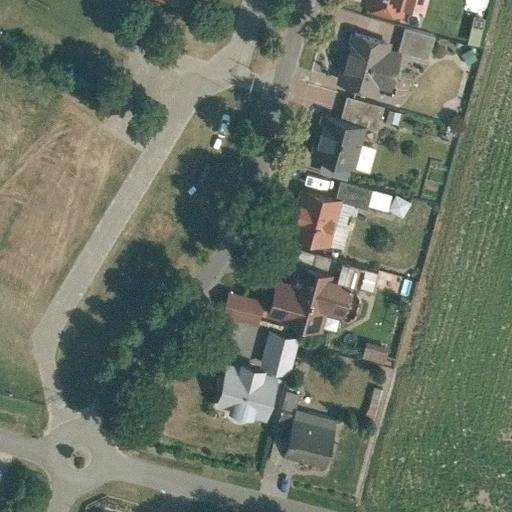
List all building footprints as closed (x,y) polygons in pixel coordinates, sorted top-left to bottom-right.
[(383,0),(422,10),(424,0),(383,0)] [(465,37),(478,41),(485,15),(472,11),(465,37)] [(433,31),(403,23),(397,45),(427,53),(433,31)] [(336,78),(374,89),(377,82),(388,85),(399,47),(387,44),(389,36),(351,25),(336,78)] [(460,51),(466,62),(476,56),(470,46),(460,51)] [(372,108),(373,100),(341,95),(339,111),(363,115),(364,107),(372,108)] [(396,121),(400,108),(389,105),(385,118),(396,121)] [(348,161),(352,162),(364,119),(321,107),(309,150),(321,153),(348,161)] [(348,161),(321,153),(317,167),(344,175),(348,161)] [(338,175),(334,191),(299,181),(286,228),(326,239),(339,195),(366,203),(367,199),(371,185),(338,175)] [(390,190),(371,185),(367,199),(386,204),(390,190)] [(387,205),(402,214),(410,200),(395,191),(387,205)] [(340,304),(347,280),(357,283),(364,259),(338,253),(334,266),(294,255),(289,274),(273,270),(263,310),(279,314),(319,324),(326,300),(340,304)] [(263,295),(227,286),(221,309),(256,319),(263,295)] [(378,343),(390,334),(377,316),(364,325),(378,343)] [(259,357),(288,367),(299,333),(269,324),(259,357)] [(237,359),(225,356),(212,402),(262,415),(275,369),(263,366),(264,361),(238,354),(237,359)] [(283,387),(279,404),(291,407),(292,403),(295,404),(299,390),(283,387)] [(295,404),(292,403),(291,407),(284,435),(281,450),(321,459),(332,413),(295,404)] [(272,433),(284,435),(291,407),(279,404),(272,433)]
